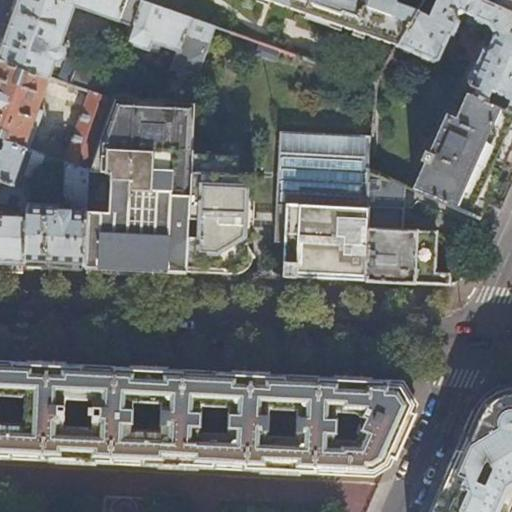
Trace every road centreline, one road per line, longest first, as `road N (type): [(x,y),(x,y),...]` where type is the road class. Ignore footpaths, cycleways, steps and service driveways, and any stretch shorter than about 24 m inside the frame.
road 1 (tertiary): [(0,310),(401,325),(472,338)]
road 2 (residential): [(472,338),(397,511)]
